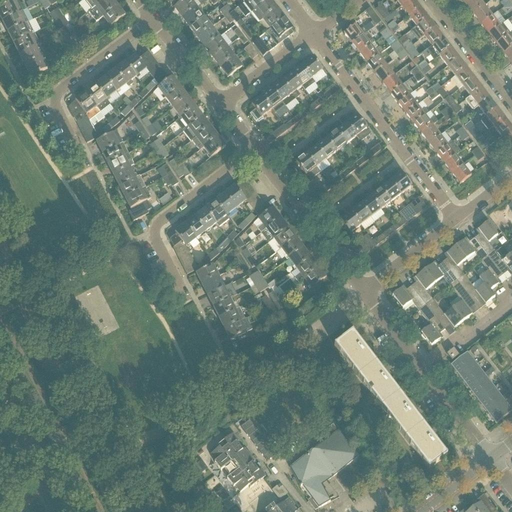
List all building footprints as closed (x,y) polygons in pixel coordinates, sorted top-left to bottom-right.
[(44,0),(43,0),(40,3),(45,10),(46,10),(49,8),(44,0)] [(83,1),(91,11),(105,0),(84,0),(83,1)] [(91,11),(88,13),(96,23),(99,21),(102,18),(117,7),(117,6),(117,7),(111,0),(105,0),(95,8),(91,11)] [(187,0),(174,10),(175,11),(175,10),(183,20),(196,9),(200,6),(195,0),(187,0)] [(243,5),(238,9),(245,18),(250,14),(250,15),(269,0),(268,0),(249,0),(248,1),(244,4),(243,5)] [(258,24),(264,20),(276,10),(269,1),(269,0),(250,15),(258,24)] [(410,0),(401,7),(409,17),(420,9),(413,0),(410,0)] [(472,0),(465,6),(472,16),(484,7),(478,0),(472,0)] [(507,0),(504,0),(500,3),(504,8),(507,6),(506,5),(509,3),(507,0)] [(5,7),(0,9),(0,17),(2,22),(2,23),(19,14),(22,12),(27,10),(23,3),(19,6),(17,1),(13,3),(5,7)] [(231,15),(233,13),(227,6),(223,9),(228,15),(230,14),(231,15)] [(380,7),(375,11),(383,21),(384,20),(389,16),(381,6),(380,7)] [(117,7),(102,18),(110,28),(125,17),(125,16),(124,17),(117,7)] [(472,16),(480,26),(492,17),(484,7),(472,16)] [(370,8),(365,12),(376,26),(381,23),(370,8)] [(58,9),(54,12),(59,20),(63,17),(58,9)] [(189,30),(203,19),(196,9),(183,20),(190,29),(189,30)] [(219,12),(224,18),(226,17),(227,18),(229,16),(228,15),(223,9),(219,12)] [(409,17),(416,27),(427,19),(420,9),(409,17)] [(264,20),(271,30),(284,20),(284,19),(283,20),(276,10),(264,20)] [(19,14),(2,23),(8,33),(8,34),(24,25),(28,23),(22,12),(19,14)] [(49,15),(55,23),(59,20),(54,12),(49,15)] [(230,14),(228,15),(229,16),(233,22),(234,21),(237,19),(233,13),(231,15),(230,14)] [(230,25),(233,22),(229,16),(227,18),(226,17),(224,18),(230,25)] [(389,16),(384,20),(387,24),(392,20),(389,16)] [(63,17),(59,20),(64,28),(69,25),(63,17)] [(190,30),(198,39),(211,29),(214,27),(207,17),(203,19),(189,30),(190,30)] [(480,26),(488,36),(499,27),(492,17),(480,26)] [(418,42),(424,37),(435,29),(427,19),(416,27),(410,32),(418,42)] [(59,20),(55,23),(60,31),(64,28),(59,20)] [(271,30),(267,34),(277,47),(289,37),(287,34),(292,30),(291,29),(291,30),(284,20),(285,20),(284,20),(271,30)] [(393,22),(387,26),(391,31),(396,26),(393,22)] [(13,45),(30,36),(34,34),(28,23),(24,25),(8,34),(14,45),(13,45)] [(243,24),(239,28),(244,34),(246,33),(247,34),(249,32),(243,24)] [(488,36),(495,46),(510,35),(502,25),(499,27),(488,36)] [(355,26),(344,35),(352,45),(367,33),(363,29),(359,32),(355,26)] [(396,26),(391,31),(394,35),(400,31),(396,26)] [(378,33),(382,38),(386,36),(385,35),(388,32),(385,28),(378,33)] [(204,49),(205,50),(218,39),(211,29),(198,39),(205,49),(204,49)] [(424,37),(432,47),(443,38),(435,29),(424,37)] [(69,32),(74,40),(78,37),(73,30),(69,32)] [(233,33),(238,39),(240,37),(241,38),(243,37),(237,30),(233,33)] [(246,33),(244,34),(250,41),(254,38),(249,32),(247,34),(246,33)] [(386,36),(382,38),(386,42),(392,37),(388,32),(385,35),(386,36)] [(352,45),(359,55),(374,43),(367,33),(352,45)] [(495,46),(503,56),(511,49),(511,33),(510,35),(495,46)] [(30,36),(13,45),(14,45),(19,56),(36,48),(35,47),(39,45),(34,34),(30,36)] [(62,37),(67,45),(71,42),(66,34),(62,37)] [(78,37),(74,40),(79,48),(83,45),(78,37)] [(240,37),(238,39),(243,46),(247,43),(243,37),(241,38),(240,37)] [(432,47),(427,50),(431,56),(430,57),(433,61),(439,57),(450,48),(443,38),(432,47)] [(205,49),(213,59),(226,49),(218,39),(205,50),(205,49)] [(252,44),(263,58),(269,53),(259,39),(252,44)] [(408,41),(402,46),(407,51),(409,49),(409,48),(412,46),(408,41)] [(71,42),(67,45),(72,53),(76,50),(71,42)] [(374,43),(359,55),(367,65),(378,57),(383,53),(379,48),(379,49),(374,43)] [(390,48),(398,58),(401,56),(400,54),(403,52),(396,43),(390,48)] [(244,51),(251,61),(258,56),(250,46),(244,51)] [(409,49),(407,51),(409,55),(415,50),(412,46),(409,48),(409,49)] [(25,67),(41,59),(36,48),(19,56),(20,56),(25,67)] [(439,57),(447,67),(458,58),(450,48),(439,57)] [(226,49),(213,59),(220,68),(219,69),(220,69),(233,59),(226,49)] [(511,49),(503,56),(511,66),(511,65),(511,49)] [(401,56),(398,58),(401,62),(407,57),(403,52),(400,54),(401,56)] [(138,60),(142,64),(151,57),(148,53),(138,60)] [(125,63),(136,78),(137,78),(139,76),(146,71),(145,69),(145,68),(142,64),(138,60),(135,55),(134,56),(135,56),(125,63)] [(142,64),(145,69),(155,62),(151,57),(142,64)] [(378,57),(367,65),(375,75),(386,67),(378,57)] [(447,67),(454,77),(466,68),(458,58),(447,67)] [(41,59),(25,67),(25,68),(25,67),(31,78),(30,78),(30,79),(47,70),(41,59)] [(233,59),(220,69),(220,70),(220,69),(227,78),(227,79),(242,68),(241,68),(233,59)] [(312,59),(302,67),(312,80),(322,72),(312,59)] [(145,69),(146,71),(149,74),(158,66),(155,62),(145,69)] [(418,66),(418,67),(421,71),(428,66),(424,62),(418,66)] [(115,71),(126,86),(127,86),(129,84),(136,78),(125,63),(125,64),(115,71)] [(149,74),(152,78),(162,71),(158,66),(149,74)] [(428,66),(421,71),(425,76),(425,75),(431,71),(428,66)] [(302,67),(292,75),(302,88),(305,92),(315,84),(312,80),(302,67)] [(386,67),(375,75),(382,85),(393,77),(386,67)] [(410,73),(414,78),(416,76),(416,74),(419,72),(416,68),(410,73)] [(454,77),(462,87),(473,78),(466,68),(454,77)] [(120,91),(126,86),(115,71),(105,79),(105,78),(116,93),(117,93),(118,95),(121,92),(120,91)] [(152,78),(156,83),(165,75),(162,71),(152,78)] [(416,76),(414,78),(418,84),(424,79),(419,72),(416,74),(416,76)] [(156,83),(159,87),(169,80),(165,75),(156,83)] [(292,75),(282,82),(295,100),(300,96),(296,92),(302,88),(292,75)] [(393,77),(382,85),(390,95),(401,87),(393,77)] [(109,99),(116,93),(105,78),(105,79),(95,86),(106,101),(107,102),(110,100),(109,99)] [(159,87),(157,89),(165,100),(180,88),(179,88),(172,79),(172,78),(169,80),(159,87)] [(462,87),(470,97),(481,88),(473,78),(462,87)] [(153,82),(145,90),(149,94),(157,86),(153,82)] [(282,82),(272,90),(284,107),(285,108),(295,100),(282,82)] [(401,87),(390,95),(398,105),(409,97),(412,94),(404,84),(401,87)] [(434,92),(435,93),(438,91),(437,90),(440,87),(437,84),(431,88),(434,92)] [(85,94),(96,109),(98,110),(100,113),(110,106),(107,102),(106,101),(95,86),(95,87),(85,94)] [(438,91),(435,93),(438,97),(439,96),(441,99),(442,99),(443,101),(444,101),(448,98),(441,88),(440,88),(440,87),(437,90),(438,91)] [(180,88),(165,100),(172,109),(187,98),(179,89),(180,88)] [(334,88),(324,96),(327,100),(338,93),(334,88)] [(425,93),(429,98),(432,95),(431,94),(434,92),(431,88),(425,93)] [(465,101),(464,101),(472,111),(473,111),(477,107),(489,98),(481,88),(470,97),(465,101)] [(149,94),(145,90),(138,96),(142,100),(149,94)] [(272,90),(262,98),(271,111),(274,114),(284,107),(272,90)] [(432,95),(429,98),(432,102),(438,97),(435,93),(434,92),(431,94),(432,95)] [(76,101),(68,107),(73,117),(76,124),(87,118),(89,122),(100,113),(98,110),(96,109),(85,94),(76,101)] [(409,97),(398,105),(405,115),(416,107),(420,104),(417,99),(413,102),(409,97)] [(178,120),(180,119),(195,108),(194,108),(187,98),(172,109),(178,117),(176,118),(178,120)] [(261,119),(271,111),(262,98),(251,106),(255,110),(249,115),(256,123),(258,123),(262,120),(261,119)] [(320,98),(314,103),(317,108),(324,103),(320,98)] [(477,107),(485,117),(496,108),(489,98),(477,107)] [(125,99),(123,101),(127,107),(131,111),(138,105),(134,101),(131,104),(125,99)] [(454,101),(448,106),(452,111),(456,109),(455,108),(457,106),(454,101)] [(314,103),(305,110),(309,115),(317,108),(314,103)] [(456,109),(452,111),(456,116),(456,115),(461,111),(457,106),(455,108),(456,109)] [(131,111),(127,107),(121,114),(125,118),(131,111)] [(134,111),(139,119),(144,116),(138,107),(134,111)] [(416,107),(405,115),(413,125),(424,117),(428,114),(424,109),(420,112),(416,107)] [(178,120),(175,123),(183,133),(202,118),(195,108),(180,119),(178,120)] [(440,113),(444,118),(447,115),(446,114),(449,112),(447,108),(440,113)] [(480,120),(480,121),(487,131),(488,130),(493,127),(504,118),(496,108),(485,117),(480,120)] [(302,112),(294,119),(297,124),(305,117),(302,112)] [(447,115),(444,118),(447,122),(454,117),(449,112),(446,114),(447,115)] [(110,117),(106,121),(109,124),(109,125),(113,129),(120,123),(119,123),(116,119),(113,121),(110,117)] [(357,117),(346,125),(356,138),(360,143),(371,135),(366,130),(369,127),(365,122),(362,124),(357,117)] [(424,117),(413,125),(421,135),(432,127),(437,123),(434,118),(429,122),(424,117)] [(89,122),(87,118),(76,124),(79,129),(90,123),(89,122)] [(146,118),(141,122),(146,129),(151,126),(146,118)] [(190,143),(191,142),(210,128),(210,127),(209,128),(202,118),(203,118),(202,118),(183,133),(190,143)] [(493,127),(500,137),(511,128),(504,118),(493,127)] [(294,119),(287,124),(291,129),(297,124),(294,119)] [(464,127),(467,132),(471,129),(470,128),(473,125),(470,122),(464,127)] [(92,128),(90,123),(79,129),(81,134),(92,128)] [(139,123),(134,126),(139,135),(144,131),(139,123)] [(113,129),(109,125),(102,130),(105,135),(113,129)] [(346,125),(336,133),(346,146),(356,138),(346,125)] [(471,129),(467,132),(471,136),(477,131),(473,125),(470,128),(471,129)] [(151,126),(146,129),(151,138),(157,135),(151,126)] [(283,126),(273,134),(277,139),(287,131),(284,126),(283,126)] [(432,127),(421,135),(428,145),(439,137),(432,127)] [(95,134),(92,128),(81,134),(84,139),(95,134)] [(199,152),(203,149),(218,138),(217,137),(217,138),(210,128),(191,142),(199,152)] [(456,133),(459,138),(463,135),(462,134),(465,132),(462,128),(456,133)] [(511,128),(500,137),(509,148),(511,144),(511,128)] [(102,154),(102,155),(123,144),(116,131),(113,134),(96,143),(96,144),(97,143),(102,154)] [(144,131),(139,135),(144,142),(149,139),(144,131)] [(463,135),(459,138),(463,142),(469,137),(465,132),(462,134),(463,135)] [(336,133),(326,141),(336,154),(339,151),(342,154),(348,149),(346,146),(336,133)] [(98,139),(95,134),(84,139),(87,144),(98,139)] [(439,137),(428,145),(436,155),(447,146),(439,137)] [(218,138),(203,149),(211,158),(210,159),(225,148),(225,147),(225,148),(217,138),(218,138)] [(158,141),(154,144),(159,152),(164,149),(158,141)] [(326,141),(316,148),(326,161),(336,154),(326,141)] [(480,146),(483,151),(486,149),(486,148),(489,146),(486,142),(480,146)] [(447,146),(436,155),(444,165),(455,157),(460,153),(452,143),(447,146)] [(107,165),(107,166),(128,155),(123,144),(102,155),(108,165),(107,165)] [(150,147),(155,154),(159,152),(154,144),(150,147)] [(378,146),(368,154),(372,158),(382,150),(378,146)] [(486,149),(483,151),(491,161),(497,156),(489,146),(486,148),(486,149)] [(316,148),(306,156),(316,169),(320,174),(330,166),(326,161),(316,148)] [(471,153),(475,158),(478,156),(477,154),(480,152),(477,148),(471,153)] [(164,149),(159,152),(164,159),(169,156),(164,149)] [(159,152),(155,154),(160,162),(164,159),(159,152)] [(478,156),(475,158),(478,162),(484,157),(480,152),(477,154),(478,156)] [(113,176),(134,166),(128,155),(107,166),(108,166),(114,176),(113,176)] [(316,169),(306,156),(296,164),(305,176),(304,179),(304,181),(306,183),(310,184),(312,182),(313,179),(320,174),(316,169)] [(365,156),(358,161),(362,166),(368,161),(365,156)] [(455,157),(444,165),(451,175),(462,167),(455,157)] [(168,164),(174,172),(178,169),(173,161),(168,164)] [(358,161),(351,166),(355,171),(362,166),(358,161)] [(161,169),(167,176),(171,173),(166,165),(161,169)] [(119,187),(119,188),(137,178),(135,175),(134,175),(130,168),(134,166),(113,176),(113,177),(114,176),(119,187)] [(462,167),(451,175),(459,185),(470,177),(462,167)] [(178,169),(174,172),(179,180),(183,177),(178,169)] [(345,171),(338,177),(341,181),(348,176),(345,171)] [(171,173),(167,176),(167,177),(163,180),(168,188),(171,186),(172,188),(178,184),(171,173)] [(401,175),(391,183),(401,196),(411,188),(401,175)] [(124,198),(124,199),(145,188),(140,177),(137,178),(119,188),(120,188),(125,198),(124,198)] [(338,177),(332,181),(335,186),(341,181),(338,177)] [(244,180),(235,188),(238,192),(248,185),(244,180)] [(391,183),(381,190),(390,204),(401,196),(391,183)] [(332,189),(328,184),(311,197),(314,202),(332,189)] [(238,192),(242,197),(251,189),(248,185),(238,192)] [(225,194),(225,195),(236,210),(246,202),(245,201),(242,197),(238,192),(235,188),(234,187),(234,188),(225,195),(225,194)] [(145,188),(124,199),(125,199),(131,209),(130,210),(131,210),(131,211),(129,213),(134,222),(149,214),(143,204),(151,200),(145,188)] [(242,197),(245,201),(255,194),(251,189),(242,197)] [(381,190),(370,198),(380,211),(390,204),(381,190)] [(246,202),(249,206),(258,198),(255,194),(245,201),(246,202)] [(215,202),(226,217),(229,215),(230,214),(236,210),(225,195),(224,195),(225,195),(215,203),(215,202)] [(249,206),(253,210),(262,203),(258,198),(249,206)] [(370,198),(360,206),(370,219),(380,211),(370,198)] [(413,211),(412,212),(416,216),(426,208),(419,199),(409,206),(413,211)] [(229,221),(227,219),(215,202),(214,202),(215,203),(205,210),(216,225),(219,228),(229,221)] [(253,210),(256,215),(265,208),(262,203),(253,210)] [(360,206),(350,213),(360,227),(370,219),(360,206)] [(256,215),(259,219),(269,212),(265,208),(256,215)] [(261,226),(257,229),(260,234),(264,232),(265,231),(280,219),(272,210),(273,209),(272,209),(269,212),(259,219),(258,220),(262,226),(261,226)] [(195,217),(206,233),(209,230),(216,225),(205,210),(204,210),(205,210),(195,218),(195,217)] [(360,227),(350,213),(340,221),(350,234),(360,227)] [(409,214),(403,219),(406,224),(413,218),(409,214)] [(251,215),(245,222),(249,226),(256,219),(251,215)] [(185,225),(196,240),(199,238),(206,233),(195,217),(194,218),(195,218),(185,225)] [(264,232),(260,234),(268,244),(271,241),(273,240),(288,229),(287,229),(280,220),(280,219),(265,231),(264,232)] [(403,219),(396,224),(399,229),(406,224),(403,219)] [(249,226),(245,222),(238,228),(242,232),(249,226)] [(479,235),(474,239),(488,258),(495,252),(488,243),(497,236),(496,235),(497,234),(494,229),(492,230),(487,223),(477,231),(477,233),(479,235)] [(176,235),(169,240),(174,248),(173,249),(176,255),(187,250),(186,248),(196,240),(185,225),(185,226),(175,233),(175,232),(175,233),(176,235)] [(288,229),(273,240),(281,250),(295,239),(287,230),(288,229)] [(389,230),(383,235),(386,239),(393,234),(389,230)] [(233,233),(227,239),(231,243),(238,237),(233,233)] [(376,247),(367,235),(350,249),(359,260),(376,247)] [(379,237),(376,240),(379,244),(386,239),(383,235),(379,237)] [(231,243),(227,239),(220,246),(224,250),(231,243)] [(239,239),(235,243),(239,250),(244,247),(239,239)] [(295,239),(281,250),(288,260),(303,249),(302,249),(295,239)] [(465,240),(455,247),(466,261),(474,254),(481,263),(488,258),(474,239),(469,243),(467,240),(465,240)] [(447,259),(442,263),(457,282),(464,276),(457,267),(466,261),(455,247),(445,255),(445,257),(447,259)] [(303,249),(288,260),(296,270),(310,259),(310,258),(310,259),(303,249)] [(190,255),(189,253),(187,250),(176,255),(179,260),(190,255)] [(246,250),(241,253),(246,261),(251,258),(246,250)] [(216,251),(209,257),(212,261),(220,255),(216,251)] [(502,261),(495,252),(488,258),(503,276),(507,273),(510,276),(511,274),(511,255),(511,254),(502,261)] [(192,260),(190,255),(179,260),(181,265),(192,260)] [(239,255),(234,258),(239,266),(244,263),(239,255)] [(212,261),(209,257),(202,262),(205,267),(212,261)] [(251,258),(246,261),(251,269),(255,267),(256,269),(264,263),(262,260),(255,265),(251,258)] [(490,292),(501,284),(498,280),(503,276),(488,258),(481,263),(488,272),(479,279),(480,280),(484,285),(490,292)] [(299,275),(294,279),(298,284),(302,281),(303,280),(304,280),(318,269),(318,268),(318,269),(310,259),(311,259),(310,259),(296,270),(300,275),(299,275)] [(195,265),(192,260),(181,265),(184,271),(195,265)] [(244,263),(239,266),(244,274),(249,271),(244,263)] [(434,264),(424,272),(434,285),(443,278),(450,287),(457,282),(442,263),(438,267),(436,264),(434,264)] [(198,270),(195,265),(184,271),(187,276),(198,270)] [(213,266),(196,275),(202,286),(201,286),(219,278),(217,274),(213,266)] [(318,269),(304,280),(311,290),(326,279),(325,278),(325,279),(318,269)] [(258,272),(254,275),(259,283),(263,280),(258,272)] [(416,283),(411,287),(425,306),(432,300),(426,291),(434,285),(424,272),(414,279),(414,281),(416,283)] [(249,278),(254,286),(259,283),(254,275),(249,278)] [(464,276),(457,282),(476,307),(481,303),(484,307),(489,303),(495,298),(490,292),(484,285),(480,280),(471,286),(471,285),(464,276)] [(219,278),(201,286),(202,286),(207,297),(224,289),(223,285),(219,278)] [(263,280),(259,283),(264,291),(268,288),(263,280)] [(449,305),(453,309),(463,323),(474,314),(471,310),(476,307),(457,282),(450,287),(458,298),(449,305)] [(259,283),(254,286),(259,294),(264,291),(259,283)] [(224,289),(207,297),(207,298),(208,297),(213,308),(231,299),(234,298),(237,296),(231,285),(226,288),(224,289)] [(411,302),(418,311),(425,306),(411,287),(406,291),(404,288),(403,288),(392,296),(398,303),(396,304),(400,308),(401,307),(402,309),(411,302)] [(269,296),(274,304),(278,301),(273,293),(269,296)] [(441,295),(434,300),(437,304),(444,299),(441,295)] [(261,300),(266,308),(271,305),(266,297),(261,300)] [(218,319),(218,320),(239,309),(234,298),(231,299),(213,308),(213,309),(219,319),(218,319)] [(432,300),(425,306),(445,331),(449,327),(452,331),(463,323),(453,309),(444,316),(432,300)] [(278,301),(274,304),(279,312),(283,309),(278,301)] [(271,305),(266,308),(271,316),(276,313),(271,305)] [(425,306),(418,311),(428,323),(419,330),(421,333),(422,335),(421,336),(425,341),(426,340),(431,347),(443,338),(440,335),(445,331),(425,306)] [(224,331),(241,322),(245,320),(239,309),(218,320),(219,320),(224,330),(224,331)] [(241,322),(224,331),(225,331),(230,341),(229,342),(230,342),(246,334),(241,322)] [(334,347),(357,378),(376,364),(370,356),(368,358),(364,353),(366,351),(357,339),(355,341),(351,336),(353,335),(352,333),(334,347)] [(446,355),(451,361),(452,361),(459,356),(453,349),(446,355)] [(451,365),(450,366),(459,378),(476,365),(467,353),(451,365)] [(357,378),(381,409),(400,394),(399,393),(396,395),(392,390),(395,388),(386,377),(383,378),(379,373),(382,371),(376,364),(357,378)] [(476,365),(459,378),(468,390),(485,377),(484,375),(476,365)] [(485,377),(468,390),(469,390),(477,401),(494,389),(494,388),(487,379),(485,377)] [(494,389),(477,401),(478,402),(487,413),(503,401),(503,400),(502,399),(502,398),(494,388),(494,389)] [(381,409),(405,439),(423,425),(405,401),(402,403),(398,398),(401,396),(400,394),(381,409)] [(503,401),(487,413),(496,425),(511,413),(511,412),(511,411),(505,402),(503,400),(503,401)] [(250,421),(241,428),(259,452),(267,462),(277,454),(269,445),(250,421)] [(423,425),(405,439),(429,470),(447,456),(423,425)] [(359,458),(347,443),(338,431),(289,468),(300,489),(302,488),(309,496),(306,499),(315,511),(330,503),(321,486),(359,458)] [(235,487),(240,493),(252,484),(254,486),(265,477),(260,470),(258,471),(252,464),(254,462),(244,449),(242,451),(236,443),(238,442),(232,435),(221,443),(223,445),(211,455),(216,462),(214,463),(221,472),(222,470),(228,478),(227,479),(233,488),(235,487)] [(396,506),(400,503),(393,493),(389,496),(396,506)] [(477,505),(472,509),(473,511),(496,511),(484,495),(475,502),(477,505)] [(265,511),(291,511),(295,509),(297,511),(288,499),(288,500),(285,503),(284,502),(276,508),(273,504),(265,511)]
